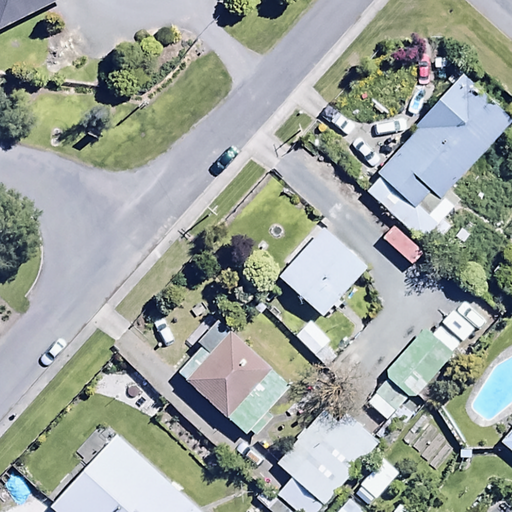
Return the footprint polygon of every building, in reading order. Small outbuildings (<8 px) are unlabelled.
[(0,0),(0,31),(64,0),(0,0)] [(374,176),(411,209),(396,225),(403,232),(397,238),(413,252),(426,238),(435,246),(451,229),(441,221),(457,204),(447,195),(511,123),(511,122),(462,78),(374,176)] [(365,270),(320,231),(276,283),(320,322),(365,270)] [(381,377),(409,402),(458,347),(439,330),(431,340),(421,332),(381,377)] [(293,394),(229,337),(225,333),(204,356),(198,351),(174,377),(244,439),(248,434),(253,438),(293,394)] [(287,511),(316,511),(345,481),(350,485),(373,459),(368,455),(376,446),(329,404),(273,466),(289,481),(273,499),(287,511)] [(412,419),(399,408),(373,438),(387,449),(412,419)] [(88,468),(49,510),(50,511),(194,511),(105,428),(77,458),(88,468)] [(511,428),(497,446),(511,458),(511,428)]
